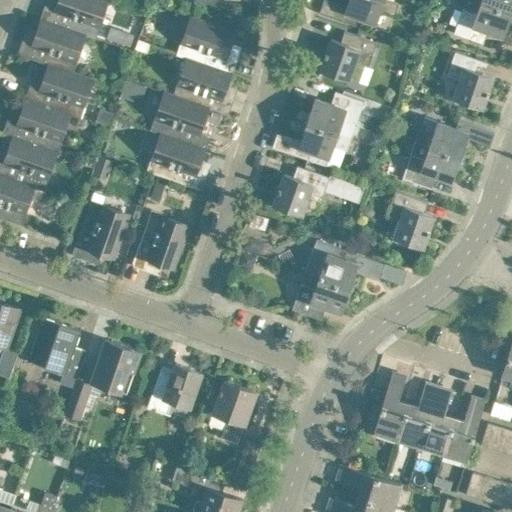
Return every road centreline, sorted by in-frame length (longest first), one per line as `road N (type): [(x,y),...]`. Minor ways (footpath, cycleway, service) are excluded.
road 1 (residential): [(187,326),(276,58),(277,0)]
road 2 (residential): [(187,326),(0,261)]
road 3 (residential): [(331,377),(359,339),(466,255)]
road 4 (residential): [(331,377),(187,326)]
road 5 (residential): [(282,511),(331,377)]
